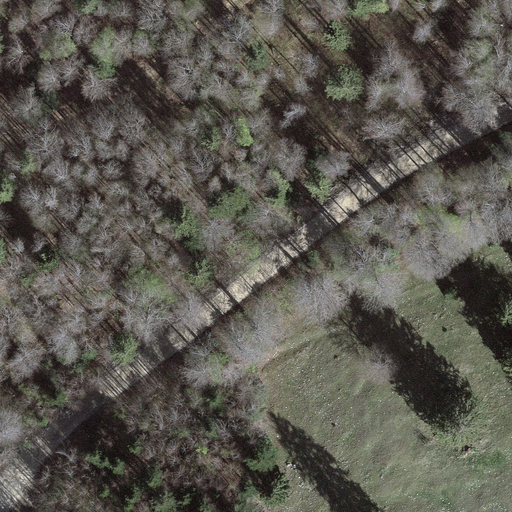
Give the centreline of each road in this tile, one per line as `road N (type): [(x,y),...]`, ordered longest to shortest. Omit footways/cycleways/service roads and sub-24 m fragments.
road 1 (track): [(511,110),(425,152),(286,253),(53,438),(0,493)]
road 2 (track): [(229,0),(0,152)]
